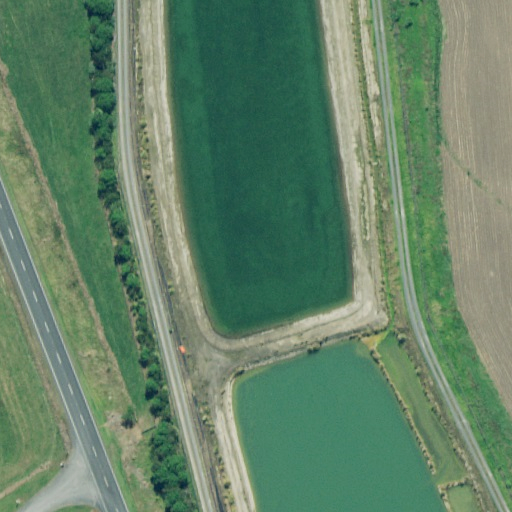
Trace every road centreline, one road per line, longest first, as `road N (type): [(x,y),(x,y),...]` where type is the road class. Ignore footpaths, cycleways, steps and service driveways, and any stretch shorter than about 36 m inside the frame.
road 1 (track): [(376,0),(408,284),(422,334),(507,511)]
road 2 (track): [(209,511),(128,173),(122,0)]
road 3 (tertiary): [(0,191),(117,511)]
